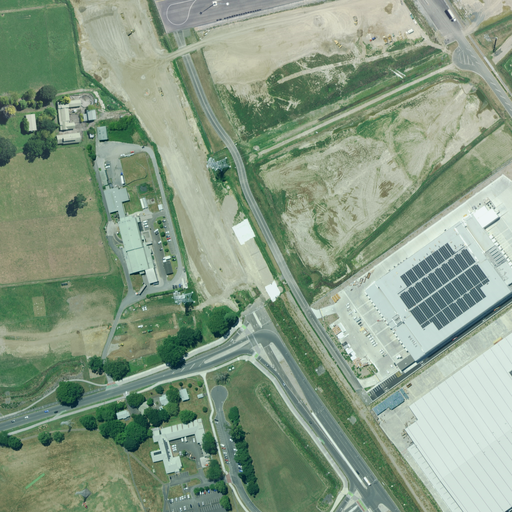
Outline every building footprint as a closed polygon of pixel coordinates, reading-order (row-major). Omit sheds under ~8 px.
[(461,2),(458,0),(455,0),(450,5),(454,9),(461,2)] [(493,4),(491,2),(487,5),(490,8),(487,10),(493,16),(501,8),(495,2),(493,4)] [(335,81),(324,84),(326,92),(337,89),(335,81)] [(288,95),(287,91),(279,93),(282,105),(287,104),(285,96),(288,95)] [(82,100),(59,103),(62,131),(77,130),(76,124),(72,125),(70,108),(83,106),(82,100)] [(339,132),(340,133),(348,131),(342,108),(333,110),(339,132)] [(96,110),(88,111),(89,121),(97,120),(96,110)] [(336,130),(331,111),(321,114),(326,133),(336,130)] [(320,118),(319,114),(311,116),(317,135),(324,133),(320,118)] [(36,116),(28,117),(30,133),(38,132),(36,116)] [(313,140),(307,117),(299,120),(305,142),(313,140)] [(109,127),(99,128),(101,141),(111,140),(109,127)] [(323,144),(324,148),(334,145),(333,141),(341,139),(339,132),(331,134),(331,135),(321,137),(322,144),(323,144)] [(80,135),(59,136),(60,146),(81,144),(80,135)] [(109,172),(103,173),(106,183),(112,182),(109,172)] [(122,188),(107,191),(113,214),(128,210),(122,188)] [(511,294),(511,271),(474,216),(369,288),(413,352),(399,362),(404,369),(511,294)] [(148,246),(141,220),(124,224),(132,255),(127,257),(132,275),(157,269),(151,245),(148,246)] [(167,262),(167,260),(164,261),(164,263),(167,275),(173,273),(170,261),(167,262)] [(511,333),(408,408),(418,422),(421,420),(428,415),(435,410),(443,404),(451,398),(458,393),(466,388),(474,382),(482,377),(489,371),(496,366),(505,360),(511,355),(511,354),(511,333)] [(511,354),(511,355),(505,360),(496,366),(489,371),(482,377),(474,382),(466,388),(458,393),(451,398),(443,404),(435,410),(428,415),(421,420),(418,422),(405,431),(414,444),(462,511),(507,511),(511,509),(511,354)] [(189,387),(178,390),(181,402),(192,399),(189,387)] [(170,393),(159,396),(162,406),(173,403),(170,393)] [(149,400),(138,404),(141,416),(148,414),(147,409),(151,408),(149,400)] [(116,412),(118,420),(130,416),(128,409),(116,412)] [(164,461),(168,476),(185,471),(181,457),(175,459),(170,443),(200,434),(207,458),(213,457),(202,417),(152,431),(155,444),(160,443),(162,450),(152,453),(155,464),(164,461)] [(462,511),(414,444),(406,450),(450,511),(462,511)]
